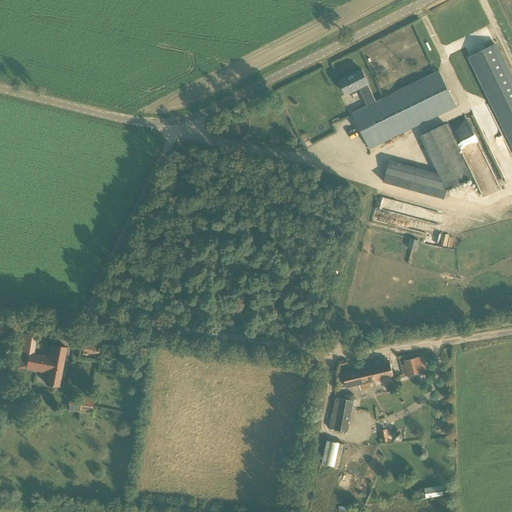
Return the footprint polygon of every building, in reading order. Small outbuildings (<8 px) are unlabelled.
[(511,79),(495,44),(469,56),(511,143),(511,79)] [(359,88),(367,106),(352,113),(369,149),(456,106),(439,71),(376,102),(367,84),(368,83),(362,70),(339,81),(346,94),(359,88)] [(350,116),(333,124),(335,127),(352,119),(350,116)] [(447,190),(471,178),(445,124),(421,136),(440,175),(389,161),(386,172),(447,190)] [(437,229),(441,212),(399,202),(397,212),(403,214),(401,219),(399,218),(398,222),(413,225),(412,228),(421,230),(424,219),(431,220),(429,227),(437,229)] [(49,327),(30,325),(29,333),(49,335),(49,327)] [(24,333),(22,342),(18,367),(48,373),(46,385),(59,387),(66,347),(51,344),(48,356),(33,353),(36,335),(24,333)] [(85,341),(83,352),(98,355),(99,349),(92,347),(93,343),(85,341)] [(415,358),(405,361),(406,364),(402,365),(404,375),(408,374),(409,376),(419,374),(427,372),(423,356),(415,358)] [(347,388),(359,385),(361,390),(377,387),(375,381),(383,379),(384,383),(393,381),(392,377),(394,377),(390,362),(371,367),(343,374),(347,388)] [(343,394),(342,399),(335,398),(329,429),(348,432),(354,401),(353,401),(354,397),(343,394)] [(68,396),(67,410),(72,410),(72,411),(80,412),(80,410),(92,411),(93,398),(68,396)] [(387,430),(380,431),(381,439),(383,439),(383,442),(388,442),(387,438),(388,438),(387,430)] [(327,440),(321,464),(339,468),(344,444),(327,440)] [(428,498),(445,495),(443,484),(426,487),(428,498)]
